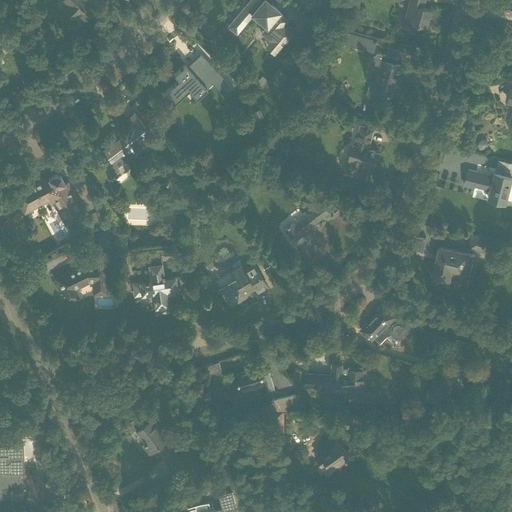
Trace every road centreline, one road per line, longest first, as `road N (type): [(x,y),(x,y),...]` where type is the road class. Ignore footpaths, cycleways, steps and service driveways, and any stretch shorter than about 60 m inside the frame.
road 1 (residential): [(36,363),(160,357),(252,336),(348,288),(393,237),(461,0)]
road 2 (residential): [(0,141),(77,89),(173,0)]
road 3 (residential): [(103,511),(36,363)]
